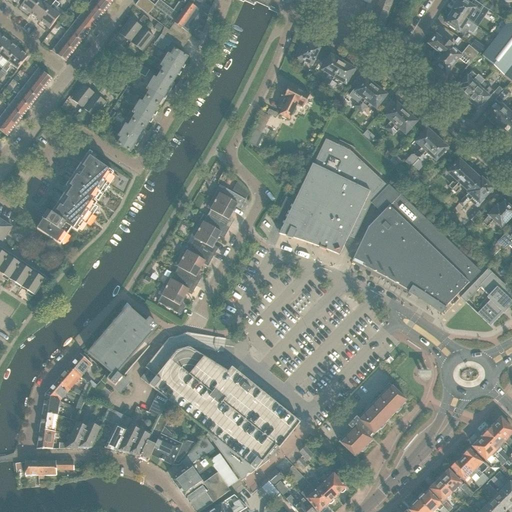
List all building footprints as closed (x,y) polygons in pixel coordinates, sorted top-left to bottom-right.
[(40,1),(39,0),(25,0),(20,7),(30,14),(40,1)] [(50,8),(43,3),(45,1),(46,2),(47,0),(40,0),(40,1),(30,14),(40,22),(50,8)] [(103,14),(110,5),(103,0),(92,0),(89,4),(103,14)] [(149,8),(152,3),(147,0),(139,0),(139,1),(149,8)] [(170,17),(174,11),(159,0),(155,5),(152,3),(149,8),(145,13),(148,15),(155,6),(170,17)] [(180,0),(174,11),(178,14),(183,5),(186,0),(188,0),(180,0)] [(186,8),(189,4),(190,2),(193,4),(195,0),(201,4),(203,0),(188,0),(186,0),(183,5),(178,14),(180,16),(186,8)] [(328,0),(336,3),(336,4),(344,7),(343,8),(351,11),(350,12),(363,16),(362,18),(371,21),(371,22),(383,27),(392,0),(328,0)] [(467,21),(467,20),(472,14),(477,17),(481,12),(462,0),(458,0),(452,10),(467,21)] [(50,8),(40,22),(49,29),(60,16),(53,11),(55,8),(56,9),(59,4),(55,1),(50,8)] [(145,13),(149,8),(139,1),(135,5),(145,13)] [(95,24),(103,14),(89,4),(82,13),(95,24)] [(190,34),(204,13),(189,4),(186,8),(180,16),(176,22),(175,23),(190,34)] [(477,27),(467,20),(467,21),(452,10),(447,18),(448,19),(445,24),(464,36),(468,31),(473,34),(477,27)] [(180,16),(178,14),(174,11),(170,17),(176,22),(180,16)] [(88,33),(95,24),(82,13),(74,23),(88,33)] [(144,25),(148,20),(143,16),(139,21),(144,25)] [(131,43),(142,28),(130,19),(119,34),(131,43)] [(80,43),(88,33),(74,23),(67,32),(80,43)] [(191,35),(190,34),(175,23),(169,31),(164,27),(161,35),(172,42),(182,49),(191,35)] [(511,23),(507,24),(482,56),(511,83),(511,23)] [(157,24),(154,29),(159,33),(163,28),(157,24)] [(142,28),(131,43),(142,52),(154,37),(142,28)] [(73,52),(80,43),(67,32),(60,42),(73,52)] [(457,54),(450,48),(452,45),(446,40),(447,38),(439,32),(429,45),(434,49),(433,50),(432,51),(432,53),(431,53),(431,54),(431,55),(431,56),(431,57),(431,58),(431,59),(432,59),(433,60),(433,61),(434,62),(435,63),(434,65),(445,74),(458,58),(466,64),(467,62),(470,65),(479,54),(468,45),(461,54),(459,52),(457,54)] [(0,52),(8,42),(0,35),(0,52)] [(168,47),(172,42),(161,35),(154,45),(163,51),(166,46),(168,47)] [(475,39),(471,44),(482,52),(486,47),(475,39)] [(8,62),(18,49),(8,42),(0,52),(0,60),(0,58),(1,57),(7,62),(8,62)] [(65,62),(73,52),(60,42),(52,51),(65,62)] [(319,49),(312,45),(309,43),(307,46),(305,45),(296,62),(302,68),(305,62),(311,65),(319,49)] [(8,62),(7,62),(0,71),(0,80),(10,68),(9,67),(11,65),(17,70),(28,57),(18,49),(8,62)] [(125,126),(118,137),(121,139),(117,145),(130,153),(187,58),(174,50),(170,56),(168,55),(164,61),(163,59),(160,65),(161,66),(161,67),(163,68),(156,80),(154,78),(153,79),(151,77),(148,83),(150,84),(147,90),(149,92),(146,97),(140,94),(137,100),(139,102),(133,113),(130,111),(126,118),(122,124),(125,126)] [(326,91),(329,87),(342,62),(328,54),(326,59),(327,60),(321,71),(329,75),(328,76),(330,78),(329,80),(327,79),(324,84),(322,83),(321,86),(326,91)] [(342,62),(329,87),(326,91),(329,95),(332,89),(333,89),(336,84),(334,83),(335,81),(337,82),(338,81),(345,85),(352,74),(353,75),(356,70),(342,62)] [(145,77),(149,70),(140,65),(136,72),(145,77)] [(29,77),(44,89),(52,80),(36,68),(29,77)] [(478,87),(485,81),(478,75),(477,76),(472,72),(459,85),(461,87),(457,90),(462,95),(462,96),(466,100),(478,87)] [(37,99),(44,89),(29,77),(22,87),(37,99)] [(359,108),(376,86),(365,77),(354,92),(361,97),(355,105),(359,108)] [(83,109),(94,94),(83,85),(71,100),(83,109)] [(309,96),(300,91),(301,90),(290,85),(285,95),(282,93),(280,99),(283,100),(278,108),(282,110),(280,115),(289,119),(296,104),(303,108),(309,96)] [(383,109),(391,100),(386,96),(387,94),(376,86),(359,108),(363,111),(369,104),(376,109),(378,105),(383,109)] [(504,90),(499,86),(494,92),(489,88),(484,92),(478,87),(466,100),(471,105),(472,104),(477,108),(480,105),(482,106),(493,94),(497,98),(504,90)] [(29,108),(37,99),(22,87),(14,96),(29,108)] [(497,98),(495,100),(500,105),(509,95),(504,90),(497,98)] [(94,94),(83,109),(94,118),(106,103),(94,94)] [(22,117),(29,108),(14,96),(7,106),(22,117)] [(389,133),(407,112),(397,103),(396,104),(391,100),(383,109),(388,113),(385,116),(391,122),(385,129),(389,133)] [(0,115),(15,127),(22,117),(7,106),(0,114),(0,115)] [(499,128),(511,114),(511,107),(508,112),(501,106),(495,113),(493,112),(493,113),(493,114),(489,119),(490,120),(489,122),(493,125),(495,124),(499,128)] [(276,118),(278,114),(269,110),(267,113),(276,118)] [(407,112),(389,133),(393,136),(399,129),(405,135),(417,121),(407,112)] [(261,141),(264,135),(264,134),(262,133),(270,116),(263,113),(252,137),(248,144),(252,145),(255,139),(261,141)] [(511,114),(499,128),(503,132),(503,134),(506,137),(508,137),(509,138),(511,134),(511,114)] [(0,130),(7,136),(15,127),(0,115),(0,130)] [(342,134),(348,127),(341,121),(335,128),(342,134)] [(409,164),(412,166),(418,159),(419,159),(435,141),(437,139),(426,129),(422,133),(423,134),(415,143),(421,147),(418,151),(417,150),(413,154),(412,154),(410,155),(404,162),(408,165),(409,164)] [(367,140),(372,135),(366,130),(362,135),(367,140)] [(312,166),(279,234),(286,237),(286,238),(292,239),(293,238),(308,243),(320,248),(319,249),(325,251),(326,250),(339,255),(350,234),(355,236),(371,203),(387,186),(356,156),(350,151),(326,139),(313,166),(312,166)] [(418,159),(412,166),(418,171),(429,160),(427,158),(430,155),(436,161),(444,152),(445,153),(449,149),(437,139),(435,141),(419,159),(418,159)] [(396,167),(401,160),(395,155),(389,161),(396,167)] [(48,224),(43,220),(37,230),(60,245),(62,243),(64,244),(69,237),(67,235),(71,228),(77,232),(79,230),(81,231),(97,207),(95,206),(97,203),(94,201),(96,199),(98,201),(114,177),(112,176),(113,173),(89,157),(70,186),(72,188),(54,215),(48,224)] [(452,190),(471,170),(460,160),(452,168),(451,167),(449,170),(449,171),(447,173),(457,181),(454,184),(453,182),(448,187),(452,190)] [(469,193),(481,179),(471,170),(452,190),(456,193),(460,189),(458,187),(460,185),(469,192),(469,193)] [(469,192),(468,193),(468,194),(462,201),(466,205),(470,201),(470,202),(474,198),(480,204),(493,190),(481,179),(469,193),(469,192)] [(212,200),(233,212),(237,204),(242,207),(245,200),(220,185),(212,200)] [(388,185),(387,186),(371,203),(382,214),(369,227),(368,227),(352,261),(353,262),(354,260),(364,264),(363,266),(376,273),(387,279),(398,285),(410,292),(411,290),(421,296),(419,298),(420,299),(422,297),(431,303),(430,305),(431,306),(432,304),(441,310),(440,312),(479,272),(388,185)] [(229,220),(233,212),(212,200),(207,208),(211,211),(208,217),(229,229),(233,222),(229,220)] [(506,223),(511,216),(511,207),(503,200),(488,216),(482,223),(487,227),(493,221),(501,228),(502,227),(503,228),(504,228),(505,228),(506,227),(506,226),(507,226),(507,225),(507,224),(506,223)] [(459,204),(456,207),(460,211),(463,208),(466,205),(462,201),(459,204)] [(473,223),(482,213),(476,208),(468,218),(473,223)] [(48,224),(54,215),(48,211),(42,220),(43,220),(48,224)] [(225,236),(229,229),(208,217),(204,223),(200,221),(195,229),(216,241),(221,233),(225,236)] [(0,240),(2,242),(12,227),(0,219),(0,240)] [(212,248),(216,241),(195,229),(191,237),(195,239),(192,246),(213,258),(217,251),(212,248)] [(511,235),(511,236),(510,234),(509,236),(506,233),(497,242),(505,249),(509,245),(511,248),(511,235)] [(209,264),(213,258),(192,246),(188,252),(184,249),(179,258),(200,269),(205,262),(209,264)] [(0,268),(9,254),(0,247),(0,268)] [(0,273),(10,280),(22,262),(9,254),(0,268),(0,273)] [(196,277),(200,269),(179,258),(175,266),(179,268),(175,274),(197,286),(200,279),(196,277)] [(22,288),(34,269),(22,262),(10,280),(22,288)] [(41,285),(46,278),(46,277),(34,269),(22,288),(34,296),(41,285)] [(511,300),(511,292),(488,269),(491,273),(481,283),(477,280),(460,298),(466,303),(480,287),(489,295),(486,298),(490,301),(477,314),(488,325),(503,309),(505,311),(511,304),(511,301),(511,300)] [(193,293),(197,286),(175,274),(172,280),(168,278),(163,286),(184,298),(188,290),(193,293)] [(180,305),(184,298),(163,286),(158,294),(163,297),(159,303),(180,315),(184,308),(180,305)] [(146,324),(130,310),(131,309),(127,304),(122,311),(123,313),(117,320),(115,319),(112,322),(114,324),(108,331),(105,330),(103,334),(104,335),(98,342),(96,342),(93,345),(94,347),(88,354),(111,374),(106,379),(120,391),(127,382),(117,373),(157,327),(149,320),(146,324)] [(167,339),(145,367),(156,376),(149,385),(158,392),(154,401),(163,406),(166,399),(206,432),(241,481),(245,477),(245,474),(248,474),(250,475),(269,460),(278,448),(278,449),(299,423),(208,349),(223,352),(225,339),(186,333),(167,339)] [(69,367),(81,377),(91,364),(80,355),(69,367)] [(70,390),(81,377),(69,367),(59,380),(70,390)] [(147,370),(140,378),(149,385),(156,376),(147,370)] [(86,383),(90,386),(90,385),(94,388),(97,385),(91,380),(91,379),(87,375),(83,379),(86,382),(86,383)] [(60,402),(70,390),(59,380),(45,395),(60,402)] [(85,398),(90,386),(86,383),(82,393),(75,389),(73,392),(81,396),(85,398)] [(406,401),(389,384),(384,388),(385,389),(389,385),(391,388),(360,421),(356,417),(348,426),(353,431),(352,433),(354,435),(349,441),(347,438),(345,440),(341,444),(339,442),(341,444),(355,458),(372,441),(369,438),(372,434),(374,435),(379,429),(378,428),(384,423),(385,424),(395,413),(394,412),(400,406),(401,407),(406,401)] [(58,416),(60,402),(45,395),(42,414),(58,416)] [(85,399),(80,397),(76,406),(78,407),(77,409),(80,411),(85,399)] [(154,401),(148,413),(158,417),(163,406),(154,401)] [(109,422),(114,411),(108,408),(103,419),(109,422)] [(115,424),(120,414),(114,411),(109,422),(115,424)] [(55,431),(58,416),(42,414),(40,430),(55,431)] [(116,425),(126,429),(131,419),(120,414),(115,424),(116,425)] [(157,442),(164,429),(169,418),(161,414),(151,436),(150,435),(148,441),(140,457),(148,461),(151,455),(157,442)] [(102,424),(114,430),(116,425),(104,419),(102,424)] [(496,424),(491,428),(504,441),(510,447),(511,444),(511,441),(508,438),(511,433),(511,430),(501,419),(499,420),(498,420),(495,422),(496,424)] [(100,428),(89,424),(87,428),(77,424),(65,449),(90,449),(100,428)] [(127,430),(126,429),(116,425),(114,430),(105,449),(118,452),(126,435),(125,435),(127,430)] [(129,454),(140,431),(130,425),(128,430),(127,430),(125,435),(126,435),(118,452),(129,454)] [(491,428),(489,429),(488,429),(486,431),(486,433),(481,437),(495,451),(495,450),(504,441),(491,428)] [(171,435),(164,429),(157,442),(151,455),(172,465),(174,462),(177,464),(176,465),(177,465),(195,443),(194,444),(185,442),(181,445),(171,440),(171,435)] [(52,449),(55,431),(40,430),(37,450),(52,449)] [(148,441),(150,435),(140,431),(129,454),(139,457),(140,457),(148,441)] [(203,484),(217,474),(204,456),(214,449),(205,437),(182,462),(187,469),(172,480),(185,498),(203,485),(203,484)] [(506,462),(495,450),(495,451),(481,437),(481,438),(482,438),(477,442),(476,442),(473,444),(474,446),(472,447),(486,460),(491,455),(493,458),(495,458),(500,464),(501,466),(506,462)] [(301,458),(305,462),(307,461),(313,456),(305,447),(299,452),(302,456),(301,458)] [(461,460),(484,483),(488,479),(483,474),(481,473),(487,467),(470,450),(469,451),(466,451),(464,453),(464,455),(463,456),(464,457),(461,460)] [(228,488),(237,481),(219,455),(209,462),(228,488)] [(289,474),(295,469),(286,458),(279,464),(289,474)] [(305,462),(301,458),(296,462),(302,470),(307,465),(305,462)] [(479,488),(484,483),(461,460),(458,463),(457,462),(456,463),(454,463),(452,465),(452,468),(451,468),(464,482),(469,476),(471,478),(472,477),(476,481),(475,483),(479,488)] [(37,466),(36,463),(25,462),(25,476),(39,476),(39,466),(37,466)] [(39,466),(39,476),(56,476),(56,470),(74,470),(74,462),(56,462),(39,463),(36,463),(37,466),(39,466)] [(508,477),(511,475),(502,466),(499,468),(508,477)] [(267,479),(274,487),(283,479),(276,471),(267,479)] [(457,488),(459,489),(460,488),(469,498),(473,494),(464,484),(462,486),(448,471),(443,476),(443,475),(439,478),(440,479),(439,480),(451,493),(457,488)] [(209,492),(190,505),(194,511),(200,511),(212,504),(229,491),(217,474),(203,484),(209,492)] [(320,478),(337,496),(340,493),(342,494),(345,491),(345,489),(346,488),(333,474),(328,480),(324,475),(320,478)] [(490,480),(511,502),(511,485),(509,483),(505,488),(494,477),(491,480),(490,480)] [(333,500),(337,496),(320,478),(316,482),(321,486),(315,491),(328,505),(329,504),(330,504),(333,502),(333,500)] [(443,504),(442,506),(448,511),(453,511),(446,504),(447,504),(445,503),(447,501),(445,499),(451,493),(439,480),(437,482),(437,481),(433,485),(434,485),(429,490),(443,504)] [(509,507),(511,503),(511,502),(490,480),(487,483),(498,494),(493,499),(505,511),(510,507),(509,507)] [(185,498),(190,505),(209,492),(203,484),(203,485),(185,498)] [(328,505),(315,491),(311,486),(302,494),(307,499),(306,500),(317,511),(322,511),(325,509),(324,508),(328,505)] [(234,496),(245,507),(251,501),(239,488),(235,493),(234,496)] [(434,511),(437,510),(439,511),(441,510),(442,511),(448,511),(442,506),(428,491),(423,495),(421,495),(418,498),(418,500),(417,501),(427,511),(434,511)] [(238,511),(240,511),(245,507),(234,496),(208,511),(238,511)] [(297,504),(294,501),(290,496),(286,500),(293,507),(296,511),(314,511),(303,499),(297,504)] [(505,511),(493,499),(488,504),(482,498),(478,502),(488,511),(505,511)] [(408,511),(427,511),(417,501),(415,501),(412,504),(412,507),(408,511)] [(488,511),(478,502),(475,505),(482,510),(479,511),(488,511)]
